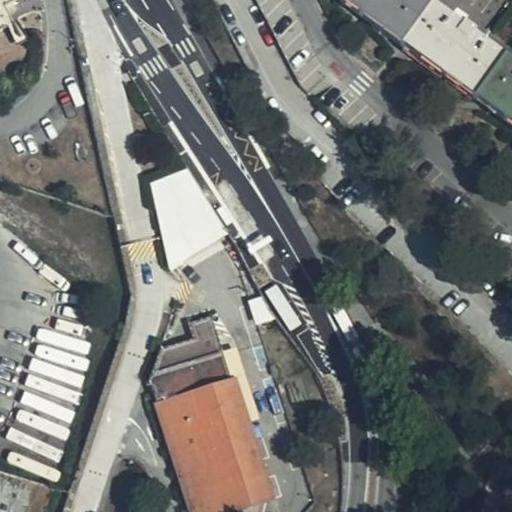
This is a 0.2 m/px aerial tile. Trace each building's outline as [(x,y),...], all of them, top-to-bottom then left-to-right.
[(0,0),(0,32),(3,30),(12,49),(27,43),(10,10),(27,0),(0,0)] [(511,64),(422,0),(346,0),(347,2),(511,121),(511,64)] [(144,82),(135,88),(146,105),(155,99),(144,82)] [(200,166),(148,181),(171,260),(223,245),(200,166)] [(199,336),(201,345),(226,339),(222,329),(199,336)] [(281,511),(226,339),(201,345),(202,349),(171,360),(161,394),(169,422),(173,421),(200,511),(281,511)]
